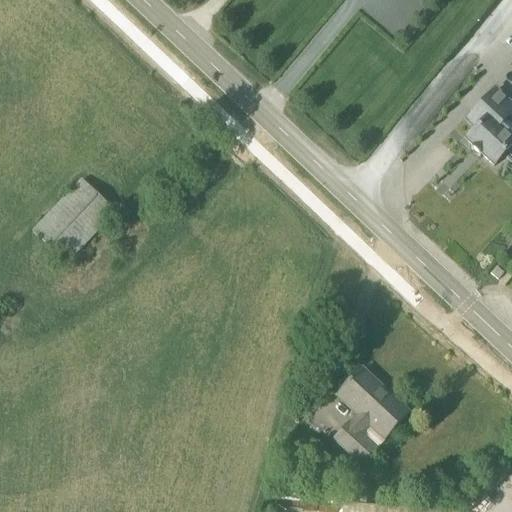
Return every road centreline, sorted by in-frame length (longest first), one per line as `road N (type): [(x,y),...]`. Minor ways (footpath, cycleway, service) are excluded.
road 1 (secondary): [(511,348),(140,0)]
road 2 (track): [(511,0),(351,198)]
